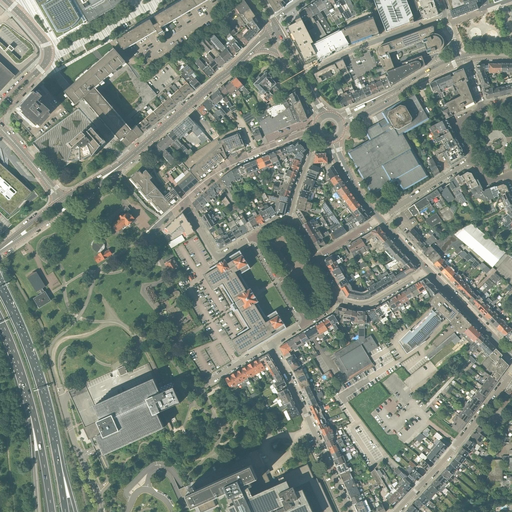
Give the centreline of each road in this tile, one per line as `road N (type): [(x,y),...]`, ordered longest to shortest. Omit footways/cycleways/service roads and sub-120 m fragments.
road 1 (residential): [(349,511),(270,344)]
road 2 (residential): [(511,373),(396,511)]
road 3 (tertiary): [(118,167),(251,49)]
road 4 (trunk): [(54,447),(40,381),(0,289)]
road 5 (residential): [(301,73),(444,20)]
road 6 (residential): [(184,201),(236,161),(316,128)]
road 7 (tertiary): [(339,121),(462,59)]
road 8 (tertiary): [(511,355),(426,269)]
